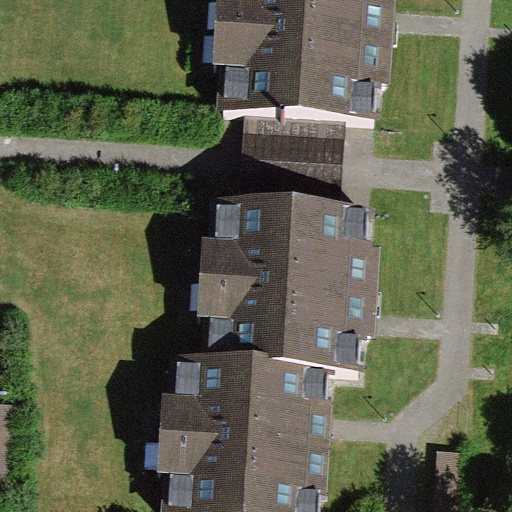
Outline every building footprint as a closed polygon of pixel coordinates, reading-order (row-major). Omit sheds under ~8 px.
[(228,0),(221,123),(244,124),(346,130),(379,132),(385,24),(386,0),(228,0)] [(346,130),(244,124),(239,213),(342,220),(346,130)] [(210,212),(198,375),(338,384),(368,386),(370,323),(373,222),(342,220),(239,213),(210,212)] [(174,374),(164,511),(329,511),(334,433),(338,384),(198,375),(174,374)] [(21,407),(0,405),(0,492),(17,493),(21,407)] [(440,455),(435,511),(459,511),(463,457),(440,455)]
